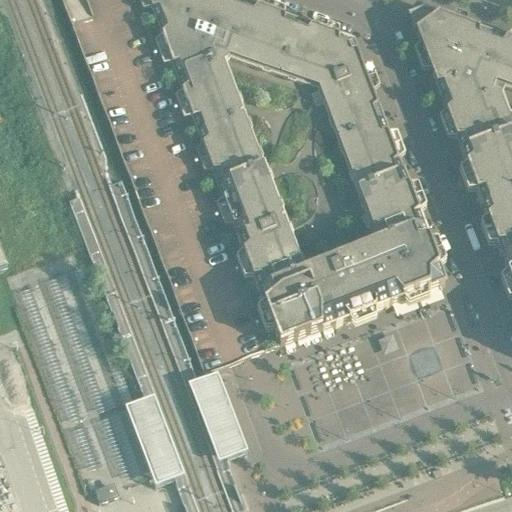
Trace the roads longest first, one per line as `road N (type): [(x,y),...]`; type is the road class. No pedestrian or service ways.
road 1 (residential): [(511,378),(374,22),(314,0)]
road 2 (residential): [(511,386),(288,468),(270,449),(238,365)]
